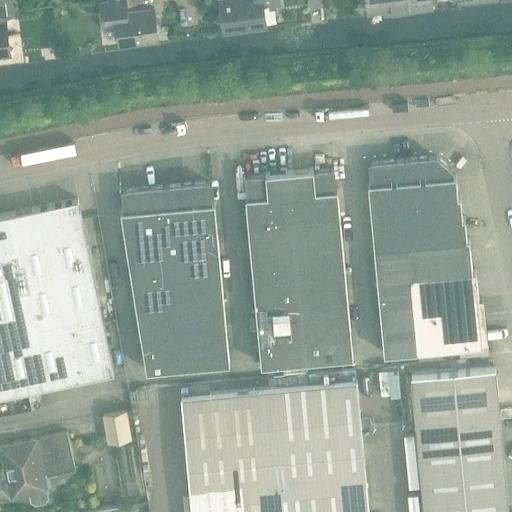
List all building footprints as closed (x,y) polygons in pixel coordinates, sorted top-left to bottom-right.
[(0,0),(0,12),(13,11),(11,0),(0,0)] [(118,45),(158,39),(153,9),(127,13),(124,0),(114,0),(100,2),(104,27),(116,26),(118,45)] [(278,0),(218,0),(219,0),(223,30),(265,24),(262,6),(279,3),(278,0)] [(399,11),(431,7),(429,0),(365,0),(367,11),(385,8),(384,4),(398,2),(399,11)] [(0,54),(10,53),(5,21),(0,22),(0,54)] [(374,246),(407,243),(466,237),(464,216),(462,216),(460,195),(457,195),(455,174),(451,174),(451,168),(436,156),(370,163),(371,180),(367,180),(374,246)] [(313,168),(287,170),(291,219),(339,214),(337,188),(335,188),(333,168),(313,170),(313,168)] [(245,196),(248,223),(291,219),(287,170),(265,173),(265,175),(246,177),(247,196),(245,196)] [(208,182),(165,186),(170,231),(217,227),(214,201),(210,202),(208,182)] [(121,210),(125,236),(162,232),(170,231),(165,186),(123,190),(125,210),(121,210)] [(79,198),(10,213),(34,329),(68,322),(103,314),(79,198)] [(0,336),(34,329),(10,213),(0,214),(0,336)] [(342,242),(339,214),(291,219),(294,247),(342,242)] [(248,223),(250,251),(294,247),(291,219),(248,223)] [(219,252),(217,227),(170,231),(162,232),(165,257),(219,252)] [(125,236),(129,261),(165,257),(162,232),(125,236)] [(469,237),(466,237),(407,243),(409,270),(410,276),(472,270),(472,269),(469,237)] [(345,271),(342,242),(294,247),(297,275),(345,271)] [(374,246),(376,273),(409,270),(407,243),(374,246)] [(250,251),(253,279),(297,275),(294,247),(250,251)] [(221,277),(219,252),(165,257),(168,282),(221,277)] [(129,261),(133,285),(168,282),(165,257),(129,261)] [(475,269),(472,269),(472,270),(410,276),(412,296),(414,322),(417,349),(458,346),(482,343),(482,339),(485,339),(481,298),(478,299),(475,269)] [(376,273),(379,299),(412,296),(410,276),(409,270),(376,273)] [(347,299),(345,271),(297,275),(300,303),(347,299)] [(253,279),(256,307),(300,303),(297,275),(253,279)] [(224,302),(221,277),(168,282),(170,307),(224,302)] [(133,285),(137,310),(170,307),(168,282),(133,285)] [(379,299),(381,326),(414,322),(412,296),(379,299)] [(350,327),(347,299),(300,303),(302,332),(350,327)] [(226,327),(224,302),(170,307),(173,332),(184,331),(205,329),(226,327)] [(256,307),(258,336),(302,332),(300,303),(256,307)] [(137,310),(141,335),(164,333),(173,332),(170,307),(137,310)] [(115,373),(103,314),(68,322),(80,380),(115,373)] [(46,387),(80,380),(68,322),(34,329),(46,387)] [(384,353),(417,349),(414,322),(381,326),(384,353)] [(208,364),(229,362),(226,327),(205,329),(208,364)] [(353,356),(350,327),(302,332),(305,360),(353,356)] [(0,396),(46,387),(34,329),(0,336),(0,396)] [(188,366),(208,364),(205,329),(184,331),(188,366)] [(167,368),(188,366),(184,331),(173,332),(164,333),(167,368)] [(261,364),(305,360),(302,332),(258,336),(261,364)] [(147,370),(167,368),(164,333),(141,335),(147,370)] [(482,343),(458,346),(459,356),(488,354),(487,343),(482,343)] [(411,373),(416,422),(499,414),(495,366),(411,373)] [(356,379),(268,386),(273,435),(360,427),(356,379)] [(180,394),(184,442),(273,435),(268,386),(180,394)] [(107,441),(131,437),(126,410),(103,415),(107,441)] [(416,422),(420,469),(503,461),(499,414),(416,422)] [(365,474),(360,427),(273,435),(277,482),(365,474)] [(45,476),(75,469),(67,431),(0,446),(11,498),(28,494),(30,502),(35,505),(45,503),(49,498),(47,490),(48,490),(45,476)] [(189,490),(239,485),(277,482),(273,435),(184,442),(189,490)] [(424,511),(480,511),(508,509),(503,461),(420,469),(424,511)] [(368,511),(365,474),(277,482),(280,511),(368,511)] [(241,511),(280,511),(277,482),(239,485),(241,511)] [(190,511),(241,511),(239,485),(189,490),(190,511)]
